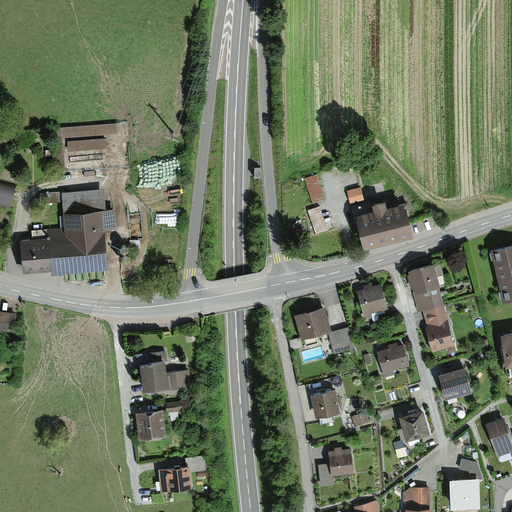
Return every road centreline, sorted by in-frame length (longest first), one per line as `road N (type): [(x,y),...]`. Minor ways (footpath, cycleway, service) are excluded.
road 1 (primary): [(243,0),(233,245),(251,511)]
road 2 (primary): [(222,0),(189,301)]
road 3 (primary): [(287,282),(267,163),(261,0)]
road 4 (residential): [(310,511),(272,285)]
road 5 (residential): [(390,257),(443,442)]
road 6 (secondary): [(189,301),(115,308),(0,287)]
road 7 (secondary): [(390,257),(511,214)]
